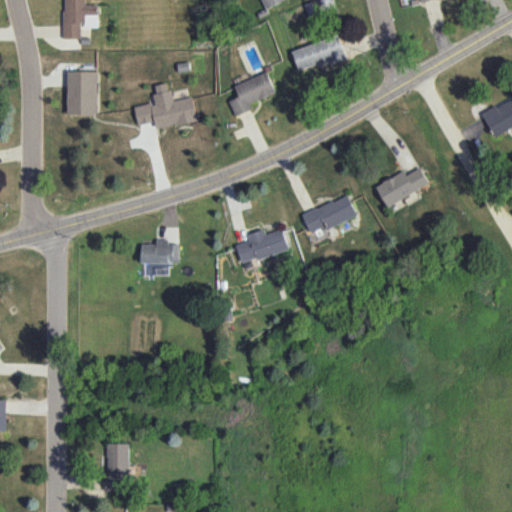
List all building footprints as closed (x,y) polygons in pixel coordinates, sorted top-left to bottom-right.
[(63,0),(65,38),(81,38),(81,26),(99,25),(98,4),(85,4),(85,0),(63,0)] [(262,0),(266,8),(283,0),(262,0)] [(293,49),(299,71),(344,58),(339,37),(293,49)] [(67,114),(97,114),(98,71),(68,71),(67,114)] [(235,85),(240,96),(230,100),(236,116),(253,109),(251,103),(276,92),(267,72),(235,85)] [(193,96),(174,100),(172,90),(154,93),(155,102),(135,106),(138,124),(155,121),(156,128),(197,120),(193,96)] [(495,136),(511,126),(511,97),(483,113),(495,136)] [(388,207),(430,183),(421,167),(408,174),(405,170),(376,186),(388,207)] [(357,215),(348,194),(303,214),(311,233),(325,226),(326,229),(357,215)] [(248,234),(250,240),(237,244),(245,269),(254,266),(252,261),(290,249),(283,228),(266,234),(264,229),(248,234)] [(179,262),(179,243),(169,243),(169,239),(156,239),(156,243),(142,243),(142,262),(179,262)] [(129,443),(107,442),(105,489),(128,490),(129,443)]
